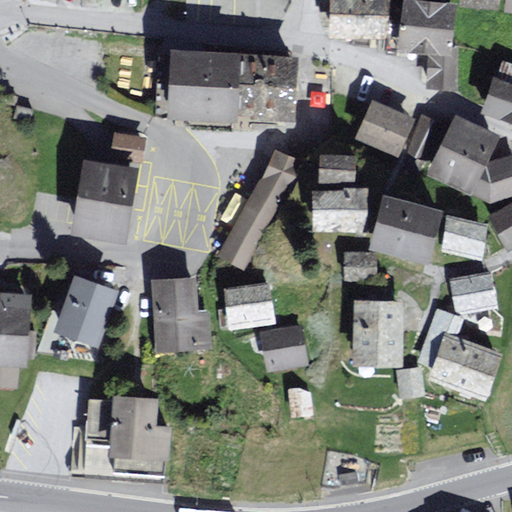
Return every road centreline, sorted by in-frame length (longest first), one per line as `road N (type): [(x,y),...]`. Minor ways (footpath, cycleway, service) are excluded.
road 1 (residential): [(0,66),(149,127),(187,160),(175,255),(0,251)]
road 2 (residential): [(305,42),(0,9)]
road 3 (residential): [(511,130),(305,42)]
road 4 (tertiary): [(0,495),(144,511)]
road 5 (tertiary): [(380,511),(511,478)]
